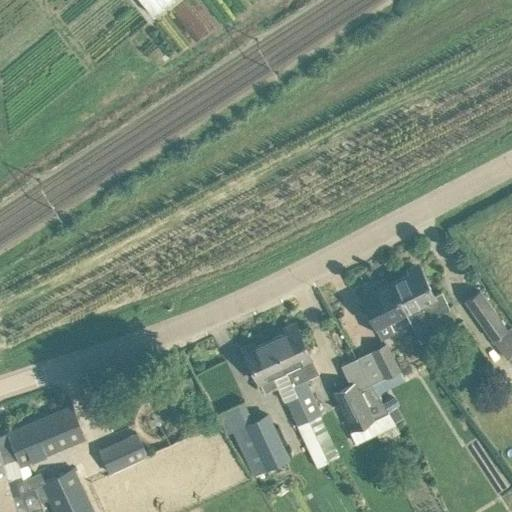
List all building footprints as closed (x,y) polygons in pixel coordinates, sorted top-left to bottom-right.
[(141,0),(152,14),(168,0),(141,0)] [(420,267),(391,282),(404,309),(412,324),(449,306),(441,290),(433,294),(420,267)] [(404,309),(391,282),(361,297),(375,323),(381,335),(393,328),(388,318),(404,309)] [(464,299),(492,338),(508,327),(480,288),(464,299)] [(318,412),(302,379),(317,372),(309,355),(310,355),(296,326),(270,338),(283,367),(291,383),(308,417),(318,412)] [(263,392),(276,386),(283,401),(287,399),(292,411),(317,467),(328,462),(308,417),(291,383),(283,367),(270,338),(244,351),(257,379),(258,379),(263,392)] [(386,341),(356,356),(370,382),(384,376),(389,386),(403,379),(398,370),(400,369),(386,341)] [(379,416),(387,412),(370,382),(356,356),(340,364),(349,382),(331,391),(350,430),(349,430),(355,441),(384,427),(379,416)] [(165,386),(171,401),(196,390),(189,376),(165,386)] [(268,413),(252,420),(242,400),(215,413),(225,433),(231,430),(254,475),(290,458),(268,413)] [(0,480),(5,479),(1,464),(27,452),(30,458),(85,435),(72,404),(0,433),(0,480)] [(99,448),(109,472),(147,454),(137,431),(99,448)] [(40,482),(33,485),(40,501),(48,498),(53,511),(95,511),(74,465),(40,481),(40,482)] [(5,479),(0,480),(0,511),(13,508),(14,511),(25,511),(31,510),(43,507),(40,501),(33,485),(25,489),(22,479),(22,478),(21,474),(5,479)]
